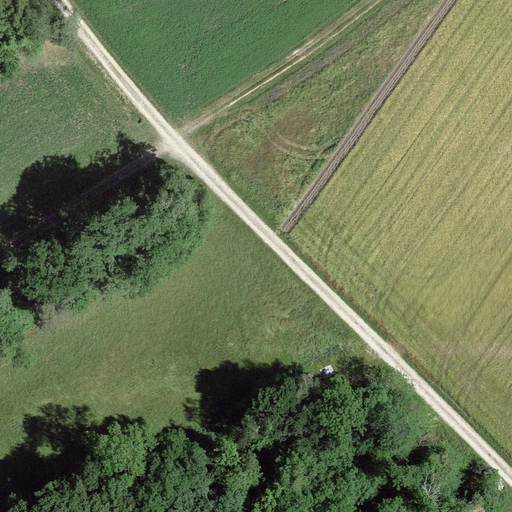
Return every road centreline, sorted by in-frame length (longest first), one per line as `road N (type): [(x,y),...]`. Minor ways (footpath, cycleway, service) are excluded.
road 1 (track): [(511,481),(173,143),(55,0)]
road 2 (track): [(173,143),(381,0)]
road 3 (track): [(173,143),(0,260)]
